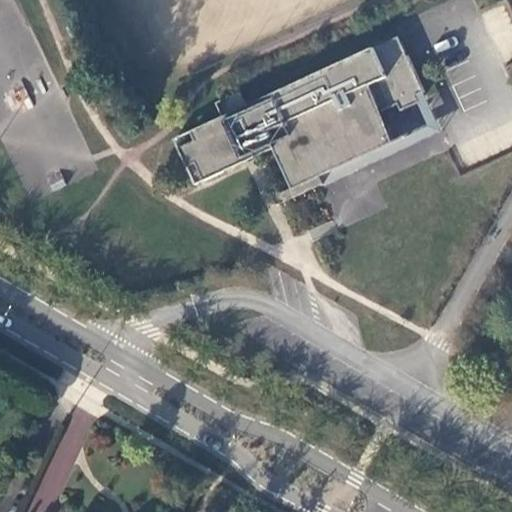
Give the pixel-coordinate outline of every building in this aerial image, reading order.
[(511,17),(506,2),(482,11),(502,61),(511,56),(511,17)] [(227,115),(195,130),(199,140),(183,147),(191,166),(200,162),(208,180),(227,171),(226,167),(276,144),(296,188),(323,176),(356,161),(399,142),(384,110),(401,102),(404,109),(423,100),(420,94),(427,90),(402,35),(239,110),(227,115)] [(232,97),(221,102),(227,115),(239,110),(232,97)] [(323,176),(327,184),(360,168),(356,161),(323,176)] [(31,511),(50,511),(92,428),(73,418),(28,510),(31,511)]
